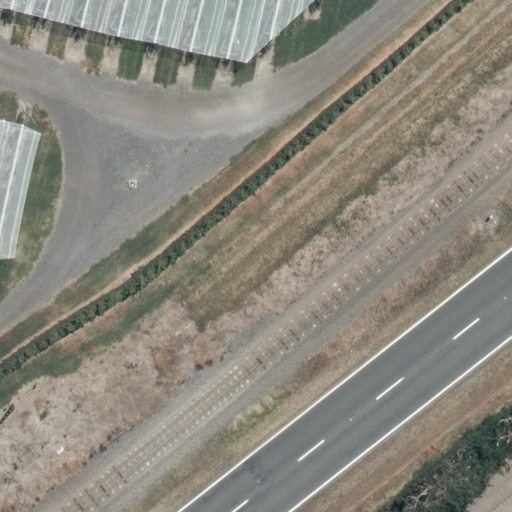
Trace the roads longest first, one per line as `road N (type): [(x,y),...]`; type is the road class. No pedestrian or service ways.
road 1 (unknown): [(434,0),(341,66),(273,88),(216,85),(159,65),(81,0)]
road 2 (tertiary): [(232,511),(511,291)]
